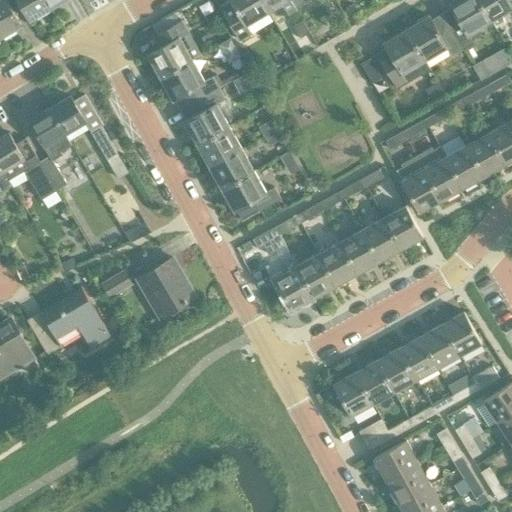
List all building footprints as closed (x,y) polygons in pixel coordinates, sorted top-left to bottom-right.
[(0,0),(0,36),(0,37),(20,25),(5,0),(0,0)] [(17,0),(30,20),(49,9),(43,0),(17,0)] [(43,0),(49,9),(63,0),(43,0)] [(246,25),(267,12),(260,0),(229,0),(220,6),(240,40),(252,34),(246,25)] [(296,9),(290,0),(260,0),(267,12),(281,4),(287,15),(296,9)] [(468,34),(489,22),(475,0),(457,0),(449,5),(451,8),(440,14),(462,50),(474,43),(468,34)] [(475,0),(489,22),(511,9),(505,0),(475,0)] [(451,56),(462,50),(440,14),(431,19),(430,17),(406,31),(424,61),(446,47),(451,56)] [(182,20),(168,28),(163,18),(152,24),(157,34),(152,37),(158,47),(148,53),(161,75),(190,59),(191,59),(201,53),(189,32),(182,20)] [(300,38),(309,32),(302,20),(293,26),(300,38)] [(403,73),(424,61),(406,31),(384,44),(393,60),(383,66),(397,89),(408,82),(403,73)] [(363,61),(360,63),(372,83),(375,81),(381,77),(370,58),(363,61)] [(203,81),(191,59),(190,59),(161,75),(174,99),(191,90),(196,100),(219,87),(213,76),(203,81)] [(489,83),(494,91),(511,81),(507,73),(489,83)] [(472,103),(494,91),(489,83),(467,95),(472,103)] [(198,142),(228,124),(216,103),(225,99),(219,87),(196,100),(202,110),(185,119),(198,142)] [(49,107),(65,133),(84,122),(118,179),(129,172),(101,126),(103,125),(85,94),(73,101),(70,95),(49,107)] [(450,115),(472,103),(467,95),(446,107),(450,115)] [(65,134),(65,133),(49,107),(28,120),(43,143),(42,144),(48,154),(39,160),(56,190),(61,198),(71,192),(52,160),(62,154),(60,151),(71,144),(65,134)] [(428,127),(450,115),(446,107),(424,119),(428,127)] [(407,139),(428,127),(424,119),(402,130),(407,139)] [(263,136),(276,129),(270,120),(258,127),(263,136)] [(506,164),(511,160),(511,124),(509,120),(488,132),(506,164)] [(241,147),(228,125),(228,124),(198,142),(210,164),(241,147)] [(276,129),(263,136),(269,146),(281,138),(276,129)] [(389,148),(407,139),(402,130),(385,140),(389,148)] [(24,136),(14,142),(8,132),(0,136),(0,165),(9,179),(24,170),(41,199),(56,190),(39,160),(24,136)] [(484,176),(506,164),(488,132),(466,144),(484,176)] [(444,156),(462,188),(484,176),(466,144),(444,156)] [(462,188),(444,156),(439,145),(433,148),(432,146),(416,155),(441,200),(462,188)] [(253,170),(241,147),(210,164),(223,187),(253,170)] [(280,156),(285,165),(294,160),(289,151),(280,156)] [(418,212),(441,200),(416,155),(400,164),(402,166),(395,170),(418,212)] [(8,180),(9,179),(0,165),(0,222),(6,219),(0,209),(0,190),(11,184),(8,180)] [(361,178),(366,186),(383,177),(379,169),(361,178)] [(281,199),(274,187),(265,192),(253,170),(223,187),(235,210),(238,209),(244,219),(281,199)] [(344,198),(366,186),(361,178),(339,190),(344,198)] [(322,210),(344,198),(339,190),(318,202),(322,210)] [(301,222),(322,210),(318,202),(296,214),(301,222)] [(422,237),(411,216),(405,205),(383,217),(400,249),(422,237)] [(279,234),(301,222),(296,214),(274,226),(279,234)] [(378,261),(400,249),(383,217),(361,229),(378,261)] [(285,245),(279,234),(274,226),(252,239),(258,249),(264,246),(268,254),(285,245)] [(357,273),(378,261),(361,229),(339,241),(357,273)] [(335,285),(357,273),(339,241),(317,253),(335,285)] [(314,297),(335,285),(317,253),(296,265),(314,297)] [(296,265),(291,255),(290,255),(282,260),(287,269),(273,277),(291,309),(314,297),(296,265)] [(172,256),(136,278),(160,317),(196,296),(172,256)] [(109,297),(132,283),(124,270),(101,283),(109,297)] [(81,286),(26,319),(48,354),(62,345),(61,342),(56,336),(76,324),(81,330),(90,347),(111,335),(81,286)] [(441,323),(459,355),(481,343),(464,311),(441,323)] [(0,378),(35,357),(10,317),(0,322),(0,378)] [(438,367),(459,355),(441,323),(420,335),(438,367)] [(416,379),(438,367),(420,335),(398,347),(416,379)] [(394,391),(416,379),(398,347),(376,359),(394,391)] [(372,403),(394,391),(376,359),(355,371),(372,403)] [(478,390),(496,380),(499,378),(492,366),(486,369),(471,377),(474,382),(478,390)] [(350,416),(372,403),(355,371),(332,384),(350,416)] [(497,422),(511,412),(511,380),(483,400),(497,422)] [(452,394),(457,402),(478,390),(474,382),(452,394)] [(435,414),(457,402),(452,394),(430,406),(435,414)] [(413,426),(435,414),(430,406),(408,418),(413,426)] [(511,443),(511,442),(511,412),(497,422),(511,443)] [(385,426),(391,438),(413,426),(408,418),(400,422),(398,419),(385,426)] [(369,450),(391,438),(381,420),(371,426),(375,433),(363,439),(369,450)] [(463,443),(472,438),(463,424),(454,429),(463,443)] [(444,447),(453,442),(445,428),(436,433),(444,447)] [(472,438),(463,443),(472,458),(481,452),(472,438)] [(386,480),(419,463),(406,439),(373,457),(386,480)] [(467,464),(462,457),(453,442),(444,447),(454,462),(458,459),(463,467),(467,464)] [(398,502),(431,484),(419,463),(386,480),(398,502)] [(479,484),(471,470),(467,464),(463,467),(467,473),(461,476),(470,490),(479,484)] [(489,486),(498,480),(489,466),(480,472),(489,486)] [(498,480),(489,486),(498,500),(507,495),(498,480)] [(403,511),(431,511),(443,506),(431,484),(398,502),(403,511)] [(479,484),(470,490),(479,505),(488,499),(479,484)]
